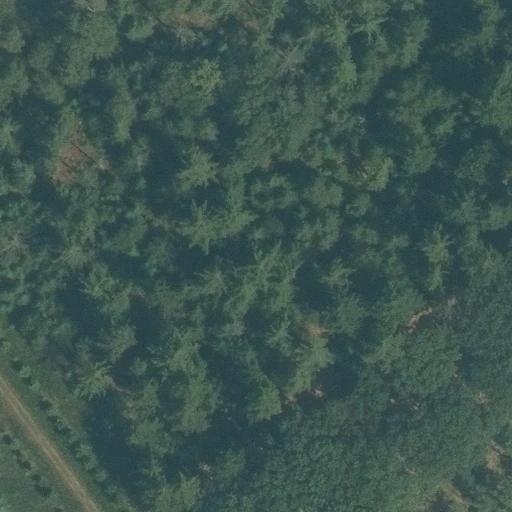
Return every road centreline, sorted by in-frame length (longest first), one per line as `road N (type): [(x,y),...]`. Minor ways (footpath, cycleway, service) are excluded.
road 1 (track): [(305,511),(511,339)]
road 2 (unknown): [(0,380),(96,511)]
